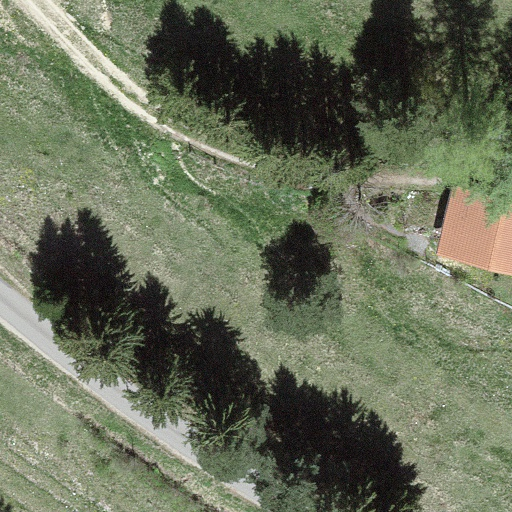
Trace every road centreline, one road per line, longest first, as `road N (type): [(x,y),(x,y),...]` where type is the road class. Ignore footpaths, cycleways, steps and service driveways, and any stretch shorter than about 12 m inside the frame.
road 1 (track): [(41,0),(140,101),(184,128),(241,154),(316,173),(409,175)]
road 2 (track): [(326,511),(130,386),(0,290)]
